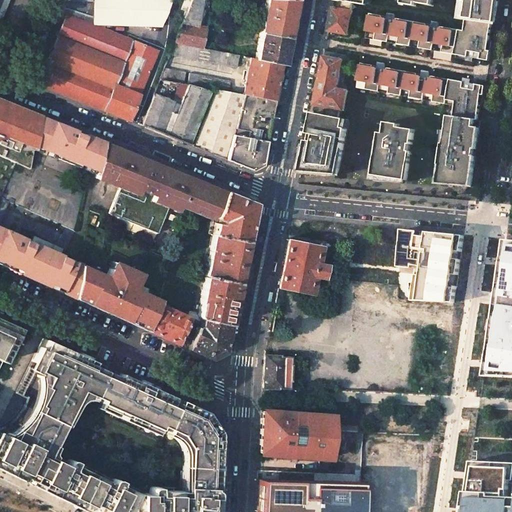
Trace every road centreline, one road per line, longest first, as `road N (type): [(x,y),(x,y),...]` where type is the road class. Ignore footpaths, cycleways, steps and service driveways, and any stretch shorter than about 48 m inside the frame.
road 1 (residential): [(486,220),(439,511)]
road 2 (unclassified): [(272,194),(0,83)]
road 3 (unclassified): [(242,389),(220,388),(0,286)]
road 4 (residential): [(272,194),(486,220)]
road 5 (tertiary): [(272,194),(310,0)]
road 6 (tertiary): [(242,389),(272,194)]
road 7 (residential): [(486,220),(511,42)]
road 8 (tertiary): [(235,511),(242,389)]
